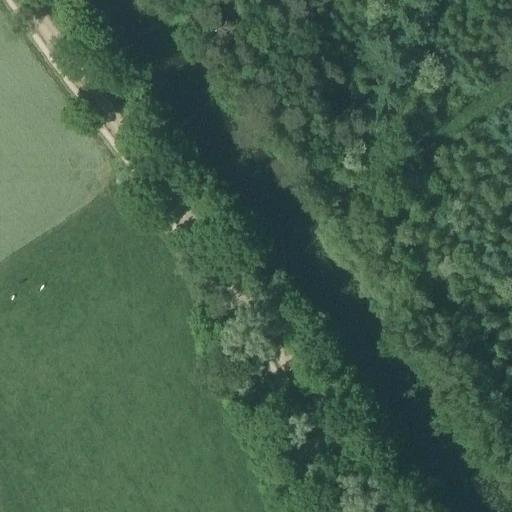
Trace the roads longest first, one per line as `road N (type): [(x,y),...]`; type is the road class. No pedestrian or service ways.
road 1 (track): [(383,511),(25,0)]
road 2 (track): [(329,102),(322,156),(328,185),(350,206),(511,99)]
